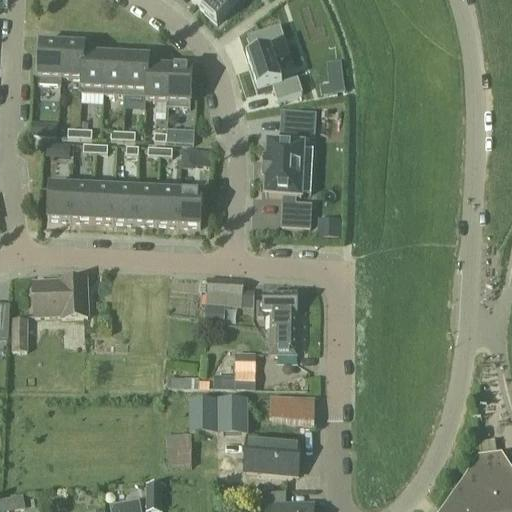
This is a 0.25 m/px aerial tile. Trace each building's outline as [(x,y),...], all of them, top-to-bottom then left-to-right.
[(196,0),(192,5),(217,28),(240,2),(237,0),(196,0)] [(254,60),(247,62),(250,72),(258,97),(273,92),(278,106),(303,97),(298,82),(283,87),(275,66),(291,61),(281,30),(248,41),(254,60)] [(63,48),(42,47),(41,47),(39,89),(61,90),(62,65),(63,48)] [(85,49),(64,48),(63,48),(62,65),(61,90),(62,90),(62,83),(82,84),(82,98),(84,64),(85,50),(85,49)] [(106,60),(86,58),(85,58),(86,50),(85,50),(84,64),(82,98),(104,99),(106,63),(106,60)] [(106,63),(104,99),(125,101),(127,63),(127,61),(106,60),(106,63)] [(127,61),(125,101),(127,101),(147,102),(148,71),(150,71),(150,68),(150,63),(150,62),(149,62),(129,61),(127,61)] [(146,103),(146,106),(147,106),(168,107),(170,72),(150,71),(148,71),(147,102),(146,103)] [(193,73),(172,72),(170,72),(168,107),(168,112),(191,113),(191,105),(193,73)] [(281,116),(279,141),(314,143),(316,118),(281,116)] [(32,139),(44,140),(45,127),(33,126),(32,139)] [(80,143),(80,135),(68,134),(68,142),(80,143)] [(176,135),(167,134),(167,147),(175,148),(176,135)] [(80,143),(92,143),(92,135),(80,135),(80,143)] [(123,137),(111,136),(111,144),(122,145),(123,137)] [(136,138),(123,137),(122,145),(135,146),(136,138)] [(166,147),(166,139),(155,138),(154,147),(166,147)] [(265,169),(265,179),(265,183),(267,183),(266,199),(265,199),(265,201),(267,201),(267,200),(284,201),(282,232),(310,234),(311,210),(295,209),(295,204),(295,202),(300,202),(301,203),(301,201),(301,198),(311,199),(314,154),(303,153),(304,151),(304,149),(302,149),(301,149),(295,149),(270,148),(270,147),(268,147),(268,149),(269,149),(268,164),(266,164),(266,169),(265,169)] [(70,149),(48,148),(47,159),(69,161),(70,149)] [(84,157),(96,158),(96,150),(84,149),(84,157)] [(108,150),(96,150),(96,158),(108,159),(108,150)] [(127,151),(127,159),(139,160),(139,152),(127,151)] [(149,152),(148,161),(160,161),(161,153),(149,152)] [(160,161),(172,162),(173,154),(161,153),(160,161)] [(195,155),(184,155),(183,172),(191,172),(194,169),(195,155)] [(71,226),(72,191),(50,190),(48,225),(71,226)] [(180,190),(179,196),(159,195),(157,230),(178,231),(180,190)] [(203,192),(180,190),(178,231),(201,233),(203,192)] [(92,227),(94,192),(72,191),(71,226),(92,227)] [(114,228),(115,193),(94,192),(92,227),(114,228)] [(137,194),(115,193),(114,228),(135,229),(137,194)] [(157,230),(159,195),(137,194),(135,229),(157,230)] [(340,226),(321,226),(320,240),(339,241),(340,226)] [(208,282),(205,308),(225,310),(241,311),(244,286),(208,282)] [(89,322),(87,283),(60,284),(61,286),(34,287),(35,322),(62,321),(62,323),(89,322)] [(263,300),(263,308),(258,308),(257,322),(271,322),(271,318),(298,318),(298,300),(263,300)] [(205,308),(203,329),(223,331),(225,310),(205,308)] [(0,310),(0,326),(9,327),(9,311),(0,310)] [(271,322),(271,359),(298,359),(298,318),(271,318),(271,322)] [(12,324),(12,356),(28,357),(29,324),(12,324)] [(214,380),(214,394),(235,395),(247,395),(248,358),(236,357),(235,381),(214,380)] [(191,391),(191,381),(167,380),(167,391),(191,391)] [(270,428),(301,431),(314,433),(315,405),(271,403),(270,428)] [(247,404),(190,404),(191,438),(248,438),(247,404)] [(192,439),(166,439),(166,471),(192,471),(192,439)] [(249,443),(246,474),(296,479),(299,447),(249,443)] [(511,511),(511,487),(508,480),(502,459),(482,461),(448,511),(511,511)] [(146,511),(161,511),(162,490),(147,489),(146,511)] [(263,508),(267,508),(266,511),(313,511),(314,508),(286,508),(286,495),(262,497),(263,508)] [(250,499),(219,502),(220,511),(242,511),(251,511),(250,499)]
